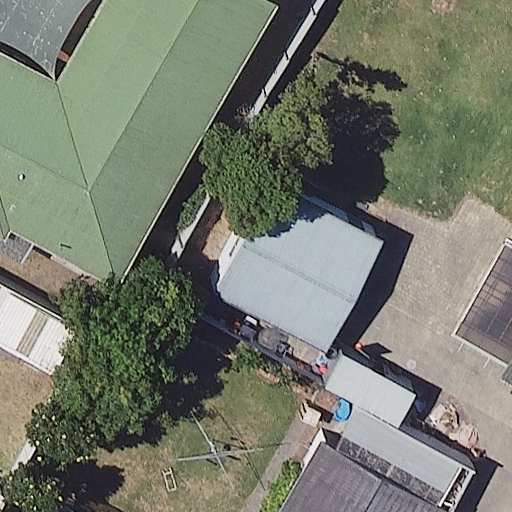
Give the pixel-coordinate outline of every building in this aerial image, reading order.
[(249,0),(72,0),(46,48),(0,22),(0,209),(102,266),(249,0)] [(374,219),(262,161),(206,267),(318,325),(374,219)] [(511,234),(509,233),(463,321),(511,345),(511,234)] [(78,307),(5,268),(0,277),(0,325),(52,354),(78,307)] [(435,511),(474,447),(357,377),(275,511),(435,511)] [(0,488),(9,473),(0,468),(0,488)]
